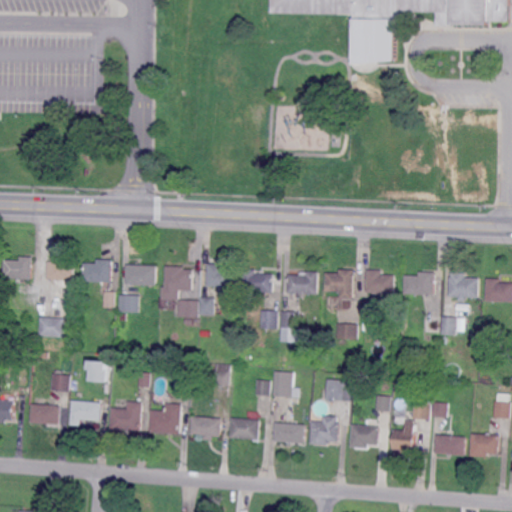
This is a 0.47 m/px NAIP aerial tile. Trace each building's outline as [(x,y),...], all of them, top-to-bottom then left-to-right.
[(511,0),(511,20),(489,19),(489,24),(454,24),(454,25),(438,25),(437,11),(413,10),(413,13),(399,13),(396,59),(354,63),(354,12),(272,11),(272,0),(511,0)] [(34,279),(6,278),(7,259),(22,259),(22,256),(35,256),(34,279)] [(114,282),(86,281),(87,262),(99,263),(99,259),(115,259),(114,282)] [(76,280),(50,279),(51,260),(77,261),(76,280)] [(240,287),(210,286),(210,263),(228,264),(228,268),(241,268),(240,287)] [(158,285),(127,284),(128,264),(159,265),(158,285)] [(195,290),(182,290),(182,299),(165,299),(165,287),(168,287),(169,266),(187,266),(187,269),(196,269),(195,290)] [(276,292),(246,291),(247,269),(259,269),(258,273),(277,274),(276,292)] [(398,293),(369,292),(370,269),(385,270),(385,274),(398,275),(398,293)] [(355,299),(341,299),(341,292),(327,291),(327,273),(341,274),(341,270),(356,271),(355,299)] [(321,293),(290,293),(290,274),(302,275),(302,271),(321,272),(321,293)] [(437,295),(407,294),(407,275),(421,275),(421,271),(438,272),(437,295)] [(467,277),(482,278),(481,298),(469,298),(469,301),(460,301),(460,297),(451,297),(452,277),(453,277),(453,272),(468,273),(467,277)] [(511,301),(488,300),(489,279),(500,279),(500,283),(511,283),(511,301)] [(116,307),(106,307),(106,290),(117,291),(116,307)] [(142,312),(122,312),(123,294),(143,295),(142,312)] [(216,315),(201,315),(202,297),(217,298),(216,315)] [(200,318),(180,317),(181,300),(201,301),(200,318)] [(280,328),(278,328),(277,332),(269,332),(269,328),(263,328),(264,310),(280,310),(280,328)] [(300,328),(283,327),(284,311),(301,312),(300,328)] [(441,332),(439,332),(439,338),(432,337),(433,332),(426,332),(427,316),(442,317),(441,332)] [(458,334),(444,334),(444,316),(459,317),(458,334)] [(66,336),(42,335),(43,317),(67,318),(66,336)] [(360,339),(340,338),(340,323),(361,324),(360,339)] [(110,381),(93,380),(94,360),(111,361),(110,381)] [(193,381),(177,380),(178,364),(194,366),(193,381)] [(231,386),(216,385),(217,370),(232,371),(231,386)] [(294,397),(276,395),(278,370),(296,372),(294,397)] [(152,387),(141,386),(142,371),(154,372),(152,387)] [(71,392),(53,390),(55,374),(72,376),(71,392)] [(353,401),(327,399),(329,379),(354,381),(353,401)] [(272,396),(258,395),(259,380),(273,381),(272,396)] [(392,411),(377,411),(378,396),(392,397),(392,411)] [(16,420),(0,419),(0,400),(17,401),(16,420)] [(104,420),(84,419),(84,425),(73,425),(75,400),(105,402),(104,420)] [(143,431),(113,428),(114,407),(130,408),(131,400),(146,402),(143,431)] [(511,419),(495,418),(496,401),(511,401),(511,419)] [(432,420),(415,418),(416,402),(433,404),(432,420)] [(450,417),(435,416),(436,402),(451,403),(450,417)] [(62,424),(34,422),(35,403),(64,406),(62,424)] [(183,434),(152,431),(154,409),(169,410),(169,403),(186,404),(183,434)] [(223,436),(216,436),(216,440),(207,439),(207,435),(193,434),(194,415),(225,418),(223,436)] [(338,423),(342,423),(340,442),(329,441),(329,446),(312,444),(314,421),(325,421),(326,416),(339,417),(338,423)] [(262,439),(233,437),(235,417),(263,420),(262,439)] [(308,443),(277,441),(279,422),(309,424),(308,443)] [(418,431),(420,431),(418,451),(410,450),(410,454),(408,454),(403,453),(404,450),(396,449),(397,429),(407,430),(408,422),(418,423),(418,431)] [(382,445),(371,444),(371,448),(354,447),(355,424),(383,426),(382,445)] [(502,454),(491,453),(491,457),(474,456),(475,433),(503,435),(502,454)] [(468,455),(438,453),(440,434),(469,437),(468,455)]
